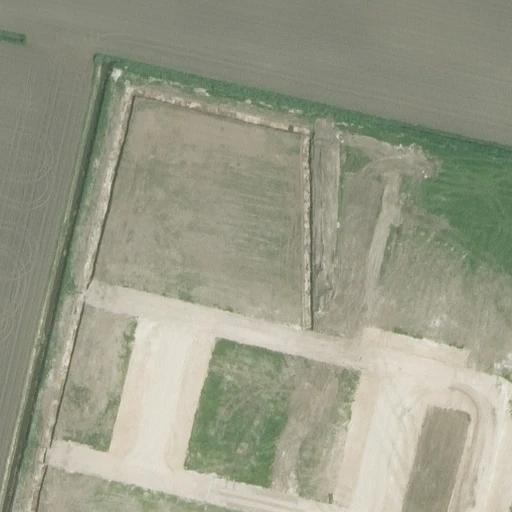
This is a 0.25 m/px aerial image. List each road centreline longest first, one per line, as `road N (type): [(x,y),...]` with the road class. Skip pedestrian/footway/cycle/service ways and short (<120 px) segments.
road 1 (residential): [(77,288),(502,390),(472,511)]
road 2 (residential): [(40,449),(302,511)]
